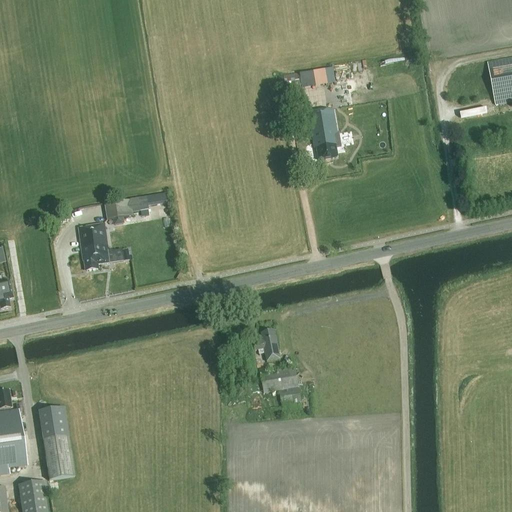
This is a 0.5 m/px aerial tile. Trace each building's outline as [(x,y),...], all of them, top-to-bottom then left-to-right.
[(511,58),(487,63),(495,106),(511,102),(511,58)] [(337,65),(338,73),(354,71),(353,63),(337,65)] [(307,88),(339,83),(336,67),(304,72),(307,88)] [(301,73),(278,77),(281,93),(293,91),(293,89),(301,88),(301,89),(305,89),(302,75),(301,75),(301,73)] [(490,106),(464,112),(465,118),(492,112),(490,106)] [(336,137),(338,137),(333,109),(308,114),(314,149),(317,149),(319,162),(338,159),(335,143),(337,143),(336,137)] [(158,206),(156,196),(129,200),(130,201),(104,205),(107,221),(113,220),(124,218),(133,217),(133,213),(149,211),(149,208),(158,206)] [(95,265),(108,263),(107,254),(108,254),(103,226),(79,230),(84,260),(86,260),(88,271),(96,270),(95,265)] [(122,251),(124,262),(132,261),(131,256),(129,256),(128,250),(122,251)] [(13,299),(9,282),(0,284),(0,311),(10,309),(8,300),(13,299)] [(267,363),(280,360),(274,331),(261,334),(263,344),(252,346),(254,352),(259,351),(259,354),(265,353),(267,363)] [(241,370),(242,374),(248,373),(245,356),(239,357),(241,366),(236,367),(237,371),(241,370)] [(282,407),(301,404),(295,367),(260,374),(264,394),(279,391),(282,407)] [(0,476),(9,475),(8,471),(26,469),(18,413),(12,414),(11,409),(9,392),(0,393),(0,476)] [(38,413),(49,482),(75,478),(64,409),(38,413)] [(46,482),(18,486),(22,511),(47,511),(44,494),(47,493),(46,482)]
